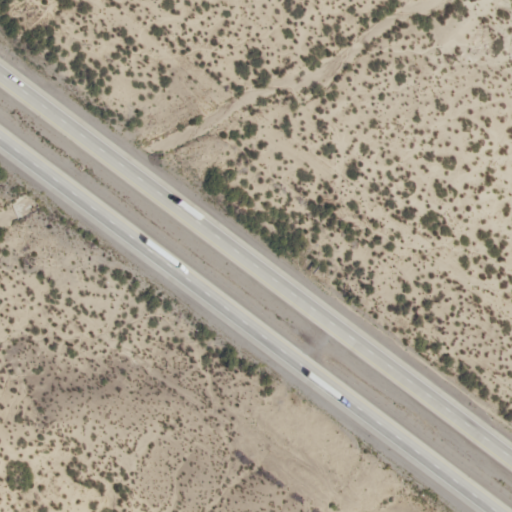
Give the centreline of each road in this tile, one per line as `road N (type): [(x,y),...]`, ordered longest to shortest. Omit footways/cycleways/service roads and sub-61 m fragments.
road 1 (motorway): [(511,462),(0,76)]
road 2 (motorway): [(0,137),(497,511)]
